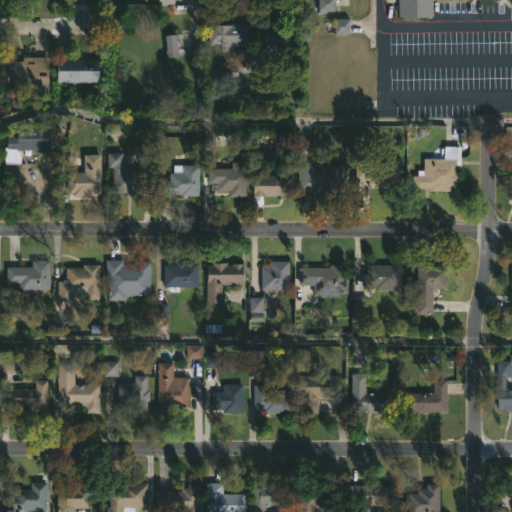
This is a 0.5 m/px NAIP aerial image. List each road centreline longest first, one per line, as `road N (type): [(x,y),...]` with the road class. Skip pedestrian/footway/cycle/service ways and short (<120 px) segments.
road 1 (residential): [(511,228),(0,230)]
road 2 (residential): [(511,450),(0,450)]
road 3 (residential): [(487,142),(475,511)]
